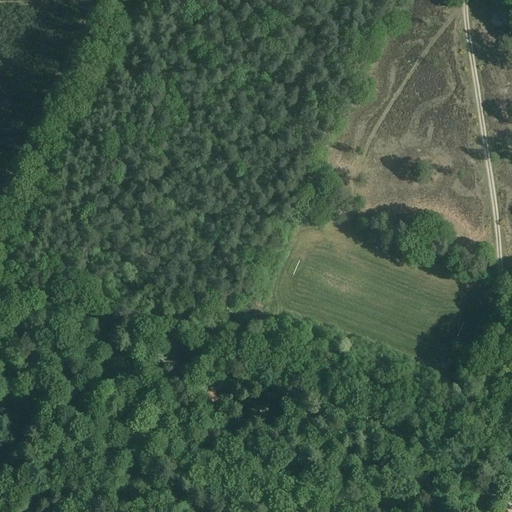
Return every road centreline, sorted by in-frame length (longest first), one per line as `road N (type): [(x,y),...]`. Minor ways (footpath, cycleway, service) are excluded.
road 1 (tertiary): [(372,511),(0,384)]
road 2 (track): [(511,368),(464,0)]
road 3 (unclassified): [(0,255),(129,0)]
road 4 (track): [(98,0),(0,197)]
